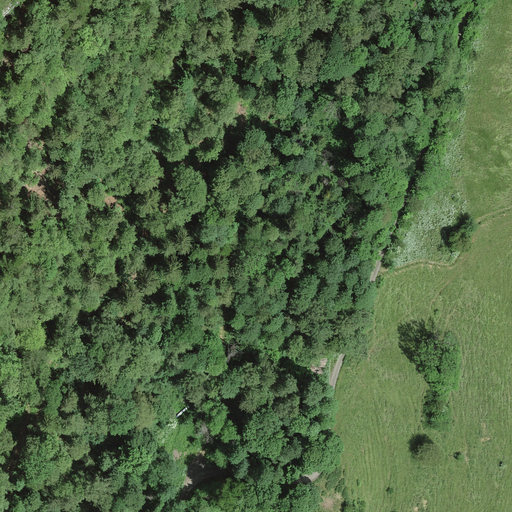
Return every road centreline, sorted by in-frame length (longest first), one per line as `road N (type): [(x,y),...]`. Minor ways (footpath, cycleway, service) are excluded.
road 1 (track): [(15,511),(28,405),(49,362),(94,310),(131,229),(206,154),(223,115),(233,253),(216,368),(220,429),(195,470)]
road 2 (track): [(469,0),(429,131),(341,355),(324,462),(309,479),(195,470),(178,511)]
